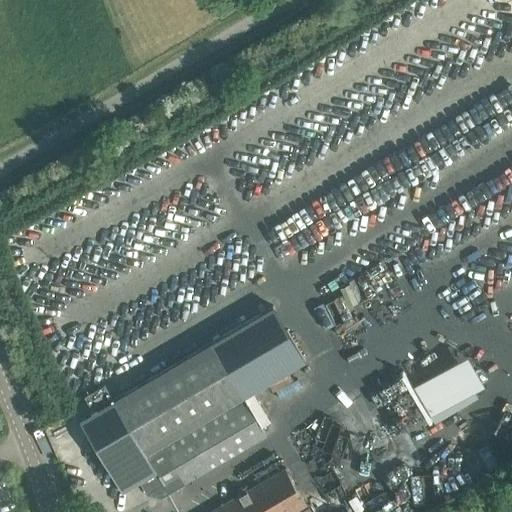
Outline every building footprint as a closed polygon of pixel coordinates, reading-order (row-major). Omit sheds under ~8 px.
[(352,282),(343,284),(347,302),(356,301),(352,282)] [(147,453),(244,397),(307,360),(274,305),(115,398),(147,453)] [(58,366),(76,401),(89,395),(71,359),(58,366)] [(161,496),(170,492),(149,457),(147,453),(115,398),(114,398),(94,410),(80,418),(123,491),(140,481),(148,493),(161,496)] [(246,401),(149,457),(170,492),(266,435),(246,401)] [(458,448),(448,430),(438,436),(448,454),(458,448)] [(286,468),(209,511),(293,511),(319,497),(304,471),(291,478),(286,468)]
